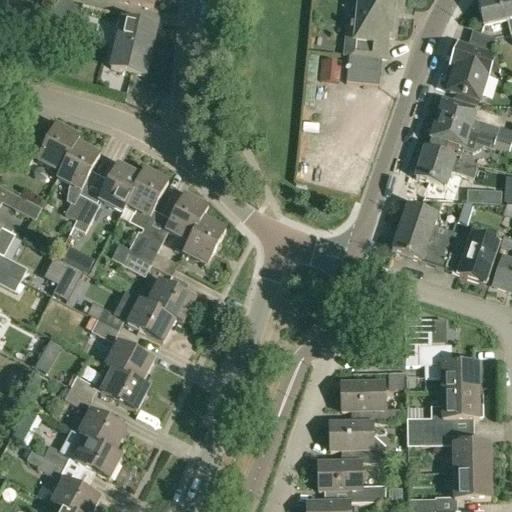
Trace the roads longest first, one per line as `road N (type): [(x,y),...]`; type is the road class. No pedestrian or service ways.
road 1 (residential): [(190,511),(284,240)]
road 2 (residential): [(352,265),(427,44),(451,0)]
road 3 (residential): [(275,511),(352,265)]
road 4 (residential): [(171,148),(105,117),(0,85)]
road 5 (residential): [(511,329),(352,265)]
road 6 (residential): [(191,0),(171,148)]
road 7 (residential): [(284,240),(255,226),(171,148)]
